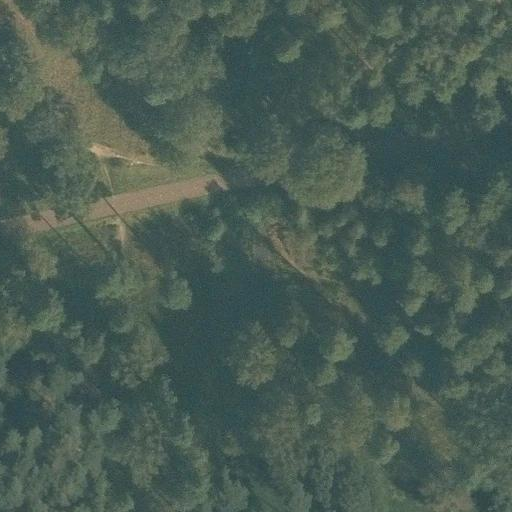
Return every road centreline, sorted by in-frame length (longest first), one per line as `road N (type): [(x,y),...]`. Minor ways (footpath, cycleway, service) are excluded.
road 1 (unknown): [(511,4),(453,28),(273,146),(137,178),(114,182),(75,165),(17,128),(0,101)]
road 2 (unclassified): [(0,218),(511,108)]
road 3 (unknown): [(137,178),(73,446),(80,511)]
